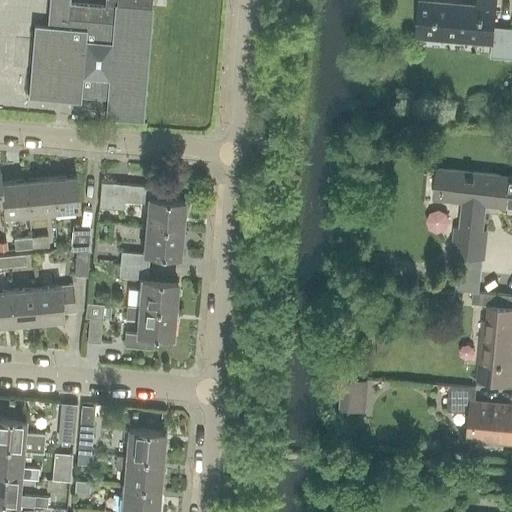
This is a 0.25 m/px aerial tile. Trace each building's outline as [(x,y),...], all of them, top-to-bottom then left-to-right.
[(143,120),(152,6),(151,6),(118,3),(118,0),(106,0),(106,6),(70,3),(70,0),(49,0),(48,25),(34,24),(28,96),(80,100),(81,95),(108,98),(106,117),(143,120)] [(511,27),(494,26),(496,0),(478,0),(478,7),(451,5),(451,3),(420,1),(417,36),(492,42),(491,56),(511,58),(511,27)] [(511,205),(511,176),(439,168),(436,194),(464,197),(461,229),(456,228),(453,252),(484,256),(487,232),(482,231),(485,203),(511,205)] [(77,175),(51,177),(54,210),(80,208),(77,175)] [(54,210),(51,177),(26,180),(29,213),(54,210)] [(26,180),(2,182),(1,182),(3,202),(2,202),(3,215),(29,213),(26,180)] [(141,202),(142,185),(101,181),(99,206),(123,208),(124,200),(141,202)] [(166,187),(142,185),(141,202),(148,202),(146,225),(182,228),(184,200),(165,198),(166,187)] [(89,251),(91,227),(73,225),(71,249),(77,250),(89,251)] [(180,256),(182,228),(146,225),(144,253),(122,251),(120,264),(148,266),(149,254),(180,256)] [(49,246),(48,235),(31,237),(32,247),(49,246)] [(32,247),(31,237),(14,238),(15,249),(32,247)] [(87,276),(89,251),(77,250),(75,274),(87,276)] [(25,264),(25,254),(7,255),(8,265),(25,264)] [(0,266),(8,265),(7,255),(0,255),(0,266)] [(147,278),(148,266),(120,264),(119,276),(142,278),(141,290),(129,289),(127,305),(175,309),(177,281),(147,278)] [(73,284),(61,285),(35,287),(39,320),(64,318),(63,311),(75,310),(73,284)] [(39,320),(35,287),(10,290),(13,323),(39,320)] [(0,323),(13,323),(10,290),(0,290),(0,323)] [(427,299),(449,301),(450,292),(428,290),(427,299)] [(511,294),(473,291),(471,301),(490,303),(487,338),(483,338),(480,364),(484,365),(483,379),(511,382),(511,294)] [(100,342),(104,304),(87,302),(86,316),(90,317),(88,340),(100,342)] [(173,337),(175,309),(127,305),(126,318),(138,319),(137,333),(126,332),(124,345),(154,348),(155,336),(173,337)] [(366,411),(369,379),(342,377),(340,409),(366,411)] [(511,440),(511,405),(476,402),(477,387),(451,384),(448,410),(474,413),(472,437),(511,440)] [(44,433),(24,431),(25,419),(0,416),(0,444),(23,447),(22,450),(43,451),(44,433)] [(73,446),(75,423),(62,422),(60,445),(73,446)] [(91,453),(94,424),(81,423),(78,452),(91,453)] [(129,428),(126,456),(163,459),(166,431),(129,428)] [(21,467),(22,450),(23,447),(0,444),(0,472),(20,474),(20,477),(36,478),(37,468),(21,467)] [(92,464),(93,453),(91,453),(78,452),(77,462),(92,464)] [(72,455),(62,454),(61,461),(71,462),(72,455)] [(161,487),(163,459),(126,456),(117,455),(116,467),(125,468),(124,484),(161,487)] [(19,494),(20,477),(20,474),(0,472),(0,499),(18,501),(18,504),(34,506),(35,495),(19,494)] [(90,492),(91,481),(76,480),(75,491),(90,492)] [(124,511),(158,511),(161,487),(124,484),(122,511),(124,511)] [(17,511),(18,504),(18,501),(0,499),(0,511),(17,511)]
